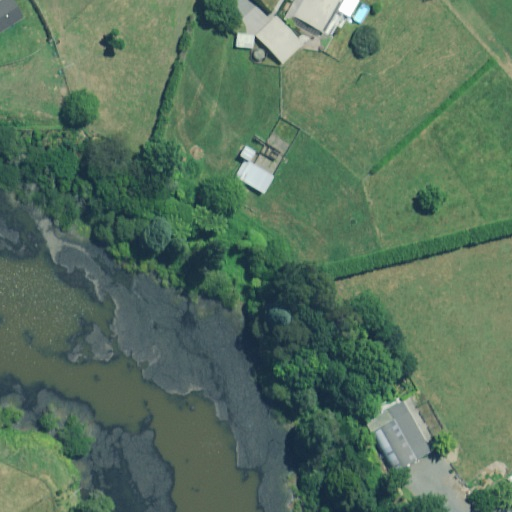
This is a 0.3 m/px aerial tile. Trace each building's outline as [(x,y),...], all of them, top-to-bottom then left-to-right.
[(0,0),(0,30),(21,18),(10,0),(0,0)] [(340,0),(302,0),(293,17),(325,35),(333,19),(331,18),(340,0)] [(302,44),(275,17),(255,37),(282,64),(302,44)] [(253,35),(236,35),(236,48),(253,48),(253,35)] [(97,79),(89,74),(77,94),(85,99),(97,79)] [(252,153),(243,147),(237,156),(247,162),(252,153)] [(271,177),(243,161),(234,177),(261,193),(271,177)] [(428,452),(405,410),(369,430),(392,472),(428,452)]
